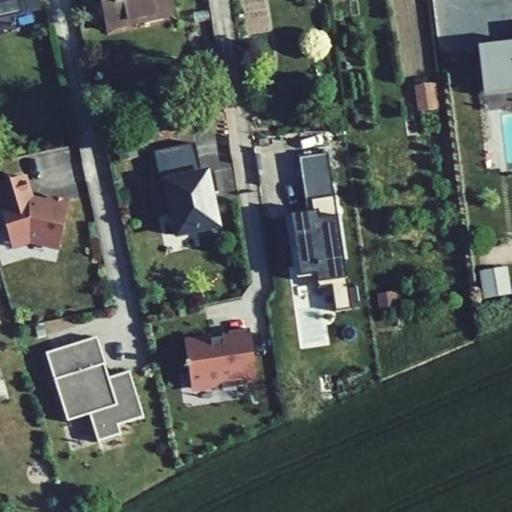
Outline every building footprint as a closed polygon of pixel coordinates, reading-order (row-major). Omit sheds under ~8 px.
[(37,0),(0,0),(0,17),(40,9),(37,0)] [(98,0),(106,32),(107,31),(107,29),(135,23),(134,16),(173,8),(171,0),(98,0)] [(511,26),(511,27),(511,32),(511,43),(477,47),(482,90),(511,86),(511,26)] [(412,84),(415,110),(436,108),(434,82),(412,84)] [(511,86),(482,90),(483,97),(511,93),(511,86)] [(201,175),(195,144),(153,153),(160,184),(156,185),(162,217),(172,215),(177,236),(218,228),(210,195),(218,193),(213,172),(201,175)] [(300,158),(308,213),(289,216),(298,278),(317,275),(319,285),(332,284),(336,312),(351,310),(328,154),(300,158)] [(23,177),(0,184),(0,201),(2,208),(0,209),(0,211),(11,247),(30,241),(59,248),(69,201),(47,196),(45,204),(30,201),(23,177)] [(507,266),(479,269),(481,297),(510,294),(507,266)] [(255,380),(248,330),(227,333),(228,338),(183,344),(186,364),(184,364),(185,370),(187,369),(190,389),(220,385),(220,390),(246,386),(245,381),(255,380)] [(98,337),(47,353),(68,422),(90,415),(99,442),(122,435),(119,426),(145,417),(130,370),(109,376),(98,337)]
